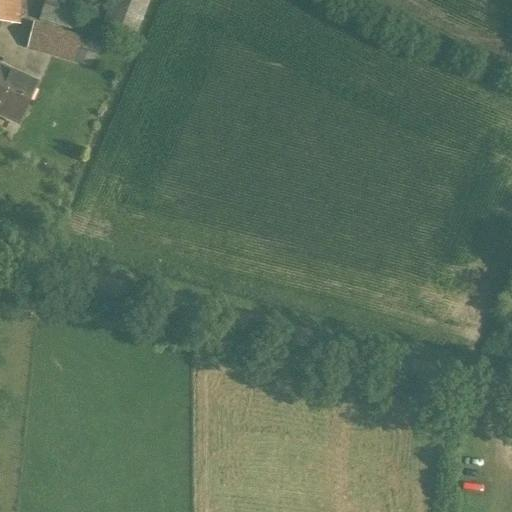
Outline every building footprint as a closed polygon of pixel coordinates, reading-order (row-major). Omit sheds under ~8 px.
[(0,0),(0,22),(19,24),(20,0),(0,0)] [(44,0),(39,20),(73,30),(79,8),(51,0),(44,0)] [(150,0),(111,0),(99,30),(133,44),(150,0)] [(34,22),(26,49),(93,68),(101,41),(34,22)] [(0,65),(0,115),(18,124),(37,83),(0,65)]
